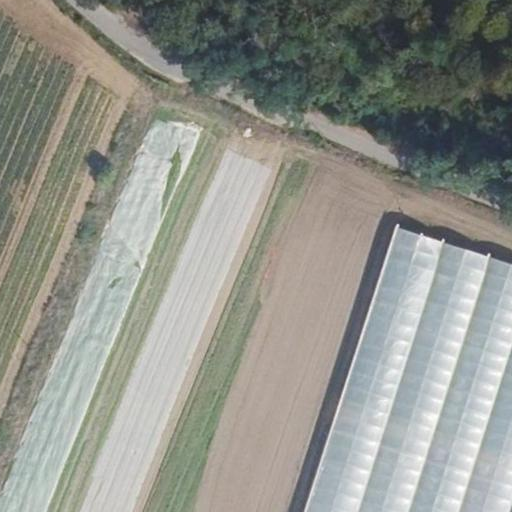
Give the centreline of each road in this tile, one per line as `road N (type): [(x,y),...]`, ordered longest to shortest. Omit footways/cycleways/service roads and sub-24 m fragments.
road 1 (unclassified): [(511,208),(158,63),(79,0)]
road 2 (track): [(0,460),(137,116)]
